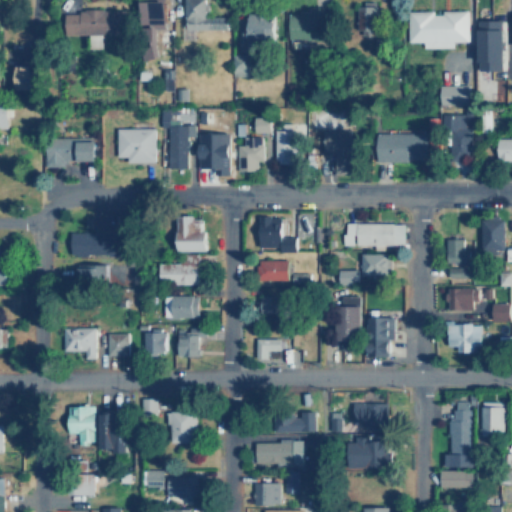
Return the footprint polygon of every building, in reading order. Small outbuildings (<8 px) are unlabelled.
[(204,0),(180,0),(180,40),(192,40),(192,28),(228,29),(228,11),(204,11),(204,0)] [(170,17),(159,17),(159,2),(140,2),(140,35),(170,35),(170,17)] [(375,34),(375,2),(354,2),(354,34),(375,34)] [(60,33),(125,33),(125,10),(60,10),(60,33)] [(271,10),(242,10),(242,37),(271,37),(271,10)] [(320,38),(320,10),(285,10),(285,38),(320,38)] [(466,45),(466,10),(405,10),(405,45),(466,45)] [(502,25),(477,25),(477,52),(502,52),(502,25)] [(27,66),(11,68),(12,86),(28,85),(27,66)] [(437,105),(467,104),(467,85),(437,85),(437,105)] [(184,124),(178,124),(178,110),(165,110),(165,169),(184,169),(184,124)] [(269,132),(270,116),(254,116),(253,131),(269,132)] [(290,123),(272,123),(272,163),(290,163),(290,123)] [(151,162),(151,127),(112,127),(112,162),(151,162)] [(349,127),(316,127),(316,155),(349,155),(349,127)] [(469,160),(469,127),(444,127),(444,160),(469,160)] [(374,163),(425,162),(424,130),(373,130),(374,163)] [(198,167),(222,168),(222,174),(229,174),(230,133),(199,132),(198,167)] [(91,161),(90,136),(43,137),(43,162),(91,161)] [(234,172),(255,172),(255,162),(260,162),(260,136),(241,136),(241,145),(235,144),(234,172)] [(511,137),(493,137),(493,161),(511,161),(511,137)] [(201,250),(201,215),(173,215),(173,250),(201,250)] [(279,216),(255,216),(255,250),(293,250),(293,236),(279,236),(279,216)] [(128,256),(128,217),(113,217),(113,233),(68,233),(68,256),(128,256)] [(501,218),(478,218),(478,252),(501,252),(501,218)] [(390,223),(343,223),(343,245),(390,245),(390,223)] [(444,264),(467,264),(467,238),(444,238),(444,264)] [(387,276),(387,254),(357,254),(357,276),(387,276)] [(154,262),(154,285),(195,285),(195,255),(169,255),(169,262),(154,262)] [(285,280),(285,259),(254,259),(254,280),(285,280)] [(102,264),(74,264),(74,292),(102,292),(102,264)] [(356,269),(337,269),(337,284),(357,284),(356,269)] [(444,279),(466,281),(467,270),(445,269),(444,279)] [(309,272),(291,272),(291,283),(309,283),(309,272)] [(472,289),(448,289),(448,309),(472,309),(472,289)] [(388,313),(388,293),(364,293),(364,313),(388,313)] [(161,295),(161,317),(195,317),(195,295),(161,295)] [(285,322),(285,296),(257,296),(257,322),(285,322)] [(507,320),(507,304),(489,304),(489,320),(507,320)] [(344,340),(344,348),(357,348),(357,305),(332,305),(332,340),(344,340)] [(364,355),(387,355),(387,317),(364,317),(364,355)] [(453,346),(453,352),(478,351),(478,323),(445,324),(446,346),(453,346)] [(7,328),(0,327),(0,348),(8,348),(7,328)] [(93,327),(61,327),(61,350),(82,350),(82,358),(93,358),(93,327)] [(195,356),(195,336),(202,336),(202,328),(175,328),(175,356),(195,356)] [(141,352),(163,352),(163,329),(141,329),(141,352)] [(126,333),(104,333),(104,355),(126,355),(126,333)] [(252,337),(252,359),(266,359),(266,352),(277,352),(277,337),(252,337)] [(140,400),(140,414),(154,414),(154,400),(140,400)] [(362,421),(362,430),(386,431),(386,403),(351,403),(351,421),(362,421)] [(502,435),(502,403),(478,403),(478,435),(502,435)] [(66,404),(66,432),(75,432),(75,442),(91,442),(91,404),(66,404)] [(271,430),(318,431),(318,412),(297,411),(297,405),(272,405),(271,430)] [(470,466),(469,407),(442,408),(443,466),(470,466)] [(192,442),(192,409),(166,409),(166,442),(192,442)] [(341,411),(330,411),(331,430),(342,429),(341,411)] [(122,451),(122,412),(98,412),(98,451),(122,451)] [(252,463),(301,463),(301,440),(252,440),(252,463)] [(345,462),(388,462),(388,440),(345,440),(345,462)] [(145,485),(163,485),(163,469),(145,469),(145,485)] [(436,486),(469,486),(469,469),(436,469),(436,486)] [(299,470),(285,470),(285,492),(299,492),(299,470)] [(90,493),(90,473),(67,473),(67,493),(90,493)] [(195,474),(164,475),(165,498),(196,498),(195,474)] [(275,482),(252,482),(252,503),(275,503),(275,482)] [(482,485),(480,503),(497,504),(498,486),(482,485)] [(462,511),(462,499),(438,499),(438,511),(462,511)]
